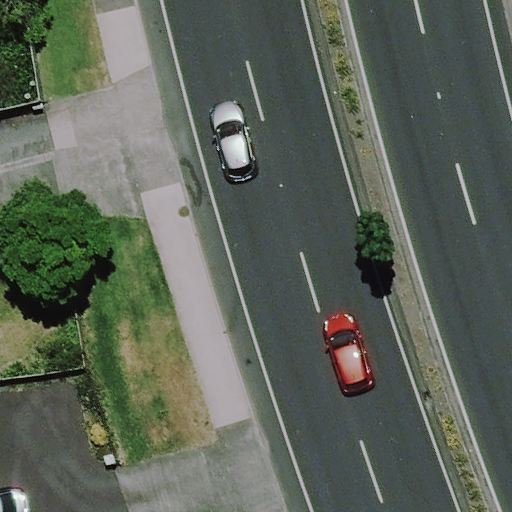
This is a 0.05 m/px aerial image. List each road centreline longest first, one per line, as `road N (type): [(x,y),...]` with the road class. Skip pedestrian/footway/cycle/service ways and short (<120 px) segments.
road 1 (trunk): [(386,511),(312,289),(233,0)]
road 2 (trunk): [(415,0),(511,339)]
